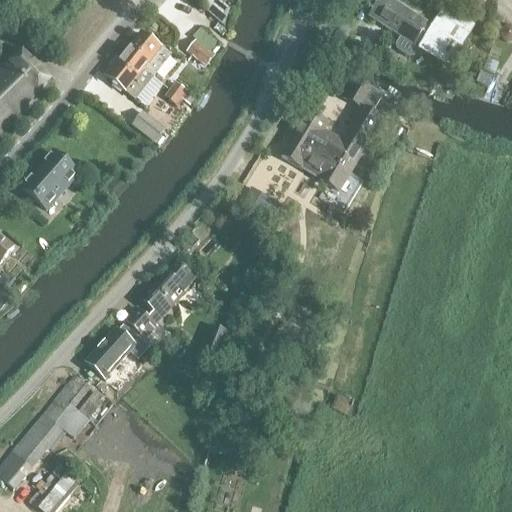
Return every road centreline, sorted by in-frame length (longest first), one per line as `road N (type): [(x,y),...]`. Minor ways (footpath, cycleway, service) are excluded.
road 1 (unclassified): [(0,416),(130,285),(223,173),(265,99),(305,0)]
road 2 (tertiary): [(147,0),(0,171)]
